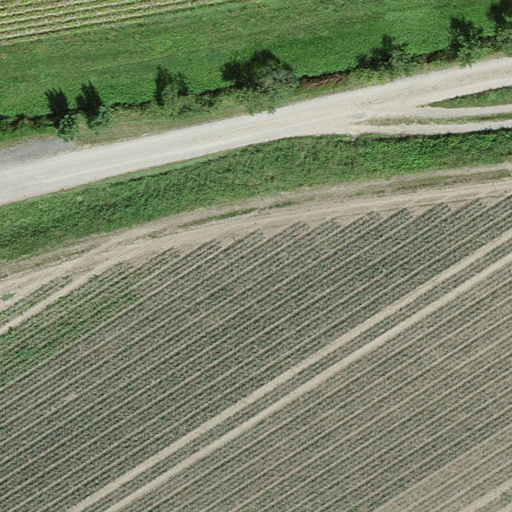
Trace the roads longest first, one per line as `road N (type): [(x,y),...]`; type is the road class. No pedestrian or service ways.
road 1 (track): [(511,76),(0,186)]
road 2 (track): [(318,121),(511,108)]
